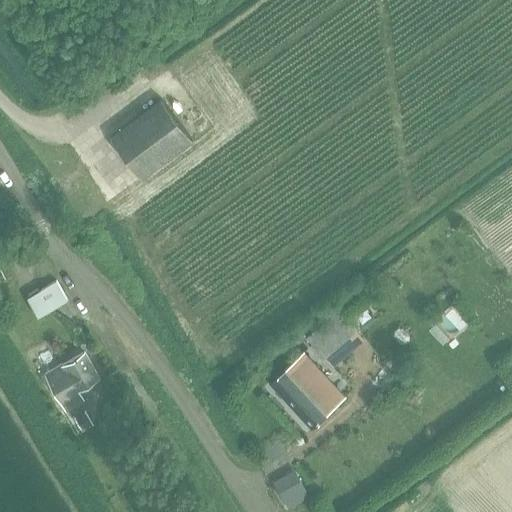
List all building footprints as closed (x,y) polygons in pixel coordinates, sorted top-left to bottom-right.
[(141,178),(192,140),(161,99),(110,137),(141,178)] [(37,317),(52,309),(68,300),(56,280),(40,289),(41,290),(40,290),(39,288),(27,295),(29,297),(26,298),(37,317)] [(450,308),(434,322),(451,340),(467,325),(450,308)] [(307,338),(318,351),(324,358),(357,330),(340,309),(307,338)] [(46,374),(56,392),(66,409),(83,399),(78,391),(99,379),(84,352),(46,374)] [(311,428),(312,428),(344,398),(302,353),(285,369),(284,369),(270,382),(311,428)] [(505,380),(497,386),(502,394),(511,387),(505,380)] [(78,432),(92,424),(85,411),(71,419),(78,432)]
